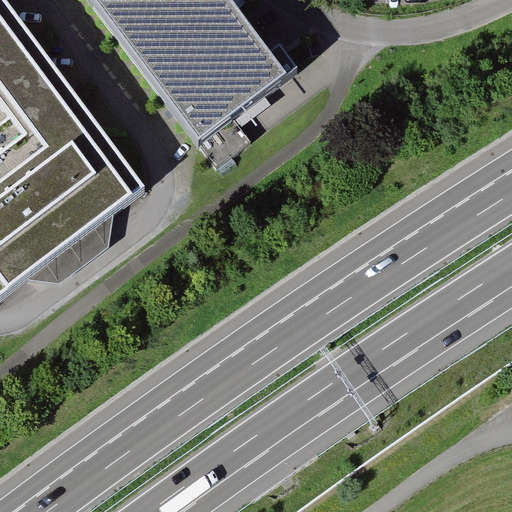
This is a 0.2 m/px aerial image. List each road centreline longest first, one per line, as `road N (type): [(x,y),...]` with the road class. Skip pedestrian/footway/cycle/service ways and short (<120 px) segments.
road 1 (motorway): [(511,183),(261,347),(33,511)]
road 2 (motorway): [(168,511),(511,277)]
road 3 (residential): [(284,0),(359,33),(461,23),(508,0)]
